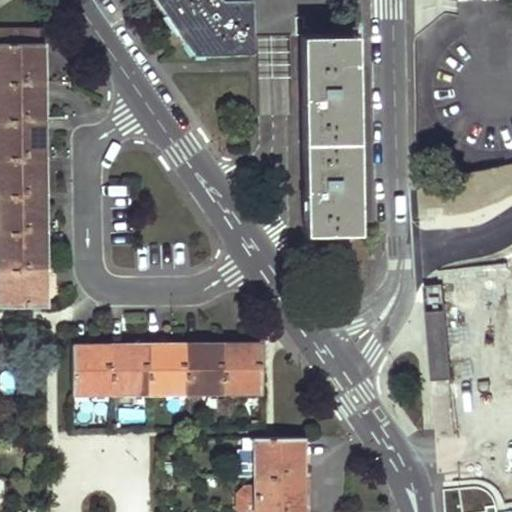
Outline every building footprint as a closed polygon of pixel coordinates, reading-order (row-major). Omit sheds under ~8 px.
[(155,0),(190,50),(249,49),(248,0),(155,0)] [(0,77),(43,78),(43,39),(37,39),(37,26),(0,26),(0,77)] [(353,30),(298,31),(301,231),(356,230),(353,30)] [(43,78),(0,77),(0,114),(43,114),(43,78)] [(43,114),(0,114),(0,152),(44,152),(43,114)] [(44,152),(0,152),(0,191),(44,191),(44,152)] [(44,191),(0,191),(0,228),(45,228),(44,191)] [(45,228),(0,228),(0,267),(45,267),(45,228)] [(45,267),(0,267),(0,305),(46,305),(45,267)] [(505,299),(484,300),(486,374),(507,373),(505,299)] [(447,311),(428,312),(433,379),(451,377),(447,311)] [(239,340),(220,340),(221,390),(260,389),(259,339),(239,340)] [(167,341),(147,341),(147,391),(185,391),(185,340),(167,341)] [(203,340),(185,340),(185,391),(209,390),(221,390),(220,340),(203,340)] [(129,342),(109,342),(110,392),(147,391),(147,341),(129,342)] [(89,342),(70,342),(71,393),(110,392),(109,342),(89,342)] [(221,390),(209,390),(209,401),(221,401),(221,390)] [(302,434),(242,435),(242,447),(236,447),(236,474),(252,474),(302,474),(302,454),(302,434)] [(234,491),(234,505),(241,511),(252,511),(302,511),(302,492),(302,474),(252,474),(252,486),(243,486),(234,491)]
